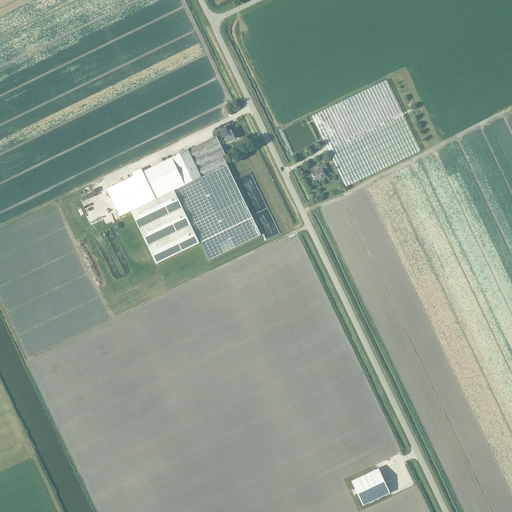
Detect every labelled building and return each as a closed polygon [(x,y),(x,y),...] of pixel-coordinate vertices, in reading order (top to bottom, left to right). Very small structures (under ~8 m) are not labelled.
[(312,116),(345,187),(421,150),(387,80),(312,116)] [(234,128),(229,131),(226,126),(222,129),(219,130),(222,137),(225,136),(229,134),(232,140),(239,137),(234,128)] [(203,143),(188,150),(201,177),(219,168),(227,165),(222,156),(225,154),(216,136),(203,143)] [(188,150),(172,158),(185,185),(201,177),(188,150)] [(135,175),(107,189),(120,216),(131,211),(156,264),(201,242),(175,190),(185,185),(172,158),(172,157),(143,171),(142,170),(134,174),(135,175)] [(323,170),(327,168),(325,164),(319,166),(320,169),(312,173),(315,181),(325,176),(323,170)] [(185,185),(175,190),(201,242),(209,260),(261,235),(252,217),(243,200),(227,165),(219,168),(201,177),(185,185)] [(351,481),(363,505),(390,493),(378,468),(351,481)]
